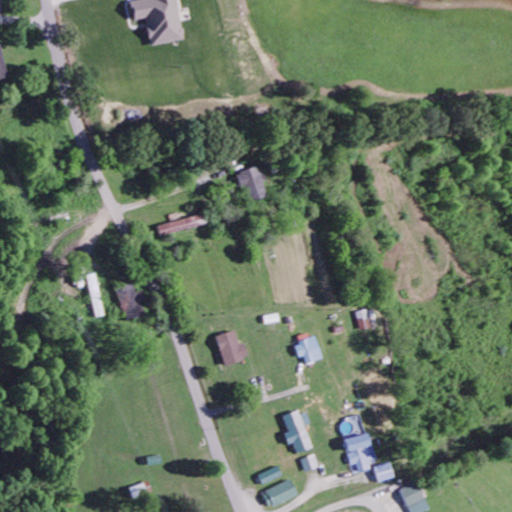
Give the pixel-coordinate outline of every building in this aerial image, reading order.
[(148,0),(131,3),(134,22),(146,20),(151,47),(184,41),(176,0),(148,0)] [(239,174),(248,205),(268,199),(263,183),(264,183),(260,168),(239,174)] [(208,227),(205,216),(157,228),(160,239),(208,227)] [(86,276),(92,319),(101,318),(95,275),(86,276)] [(144,318),(141,292),(133,293),(132,286),(116,288),(121,321),(144,318)] [(243,345),(239,347),(234,333),(215,339),(224,368),(248,360),(243,345)] [(294,347),(299,361),(303,359),(306,367),(322,361),(315,340),(294,347)] [(304,428),(310,425),(304,411),(283,419),(288,434),(283,436),(287,447),(293,445),(297,456),(312,450),(304,428)] [(344,441),(351,476),(369,473),(367,465),(373,464),(367,436),(344,441)] [(375,484),(391,481),(388,465),(372,468),(375,484)] [(259,477),(262,485),(282,478),(278,470),(259,477)] [(297,498),(290,482),(265,494),(272,510),(297,498)] [(406,511),(424,511),(426,511),(414,485),(398,492),(406,511)]
